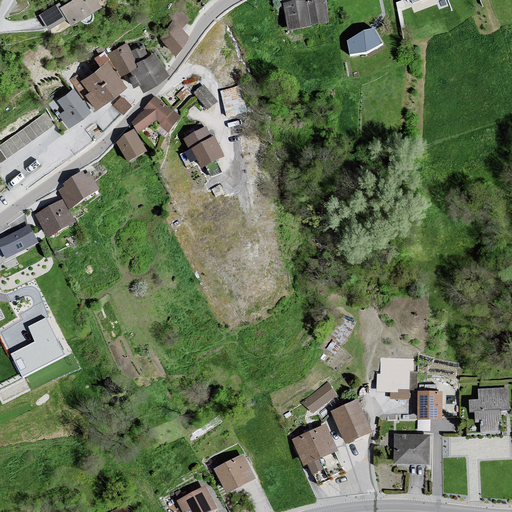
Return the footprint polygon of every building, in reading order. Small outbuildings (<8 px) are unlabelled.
[(74,0),(66,5),(64,7),(72,17),(76,24),(107,6),(103,0),(74,0)] [(302,0),(287,3),(292,31),(331,24),(326,0),(302,0)] [(408,0),(413,13),(435,5),(434,1),(436,0),(408,0)] [(63,1),(41,15),(50,29),(72,17),(64,7),(66,5),(63,1)] [(181,22),(187,18),(182,12),(158,31),(172,50),(191,35),(181,22)] [(364,30),(347,40),(351,54),(367,53),(382,43),(374,29),(364,30)] [(138,66),(125,44),(109,53),(121,75),(138,66)] [(143,87),(167,73),(155,54),(150,58),(143,47),(132,53),(140,67),(132,72),(135,77),(131,79),(135,86),(141,83),(143,87)] [(87,95),(98,107),(123,88),(112,71),(115,69),(106,56),(101,58),(99,55),(95,59),(101,68),(83,81),(91,91),(87,95)] [(204,86),(195,93),(207,108),(216,101),(204,86)] [(242,86),(221,92),(228,119),(249,113),(242,86)] [(60,116),(69,127),(90,112),(73,90),(58,101),(66,111),(60,116)] [(113,102),(122,112),(131,103),(122,93),(113,102)] [(179,116),(155,98),(133,122),(139,130),(154,118),(169,131),(179,116)] [(47,109),(0,141),(0,158),(55,121),(47,109)] [(205,128),(186,138),(201,166),(223,155),(213,137),(210,138),(205,128)] [(134,130),(117,142),(129,160),(146,149),(134,130)] [(67,187),(60,191),(70,206),(99,189),(89,173),(84,175),(82,172),(64,183),(67,187)] [(62,201),(37,216),(49,237),(75,221),(62,201)] [(29,226),(0,240),(0,244),(6,258),(36,242),(29,226)] [(64,355),(46,319),(31,327),(39,342),(14,355),(24,375),(64,355)] [(377,359),(377,390),(413,392),(414,359),(377,359)] [(337,395),(328,381),(302,401),(311,414),(337,395)] [(505,388),(481,392),(483,403),(475,404),(477,425),(483,426),(484,433),(499,431),(498,420),(502,420),(501,411),(508,410),(505,388)] [(443,393),(419,393),(419,420),(443,420),(443,393)] [(356,401),(333,412),(347,440),(369,429),(356,401)] [(328,426),(294,439),(316,483),(348,476),(328,426)] [(432,436),(396,435),(395,467),(430,468),(432,436)] [(243,457),(216,470),(232,496),(259,479),(243,457)] [(204,487),(178,501),(184,511),(212,511),(220,507),(204,487)]
